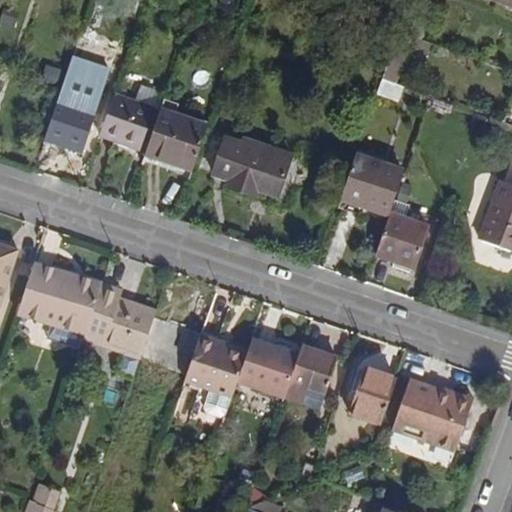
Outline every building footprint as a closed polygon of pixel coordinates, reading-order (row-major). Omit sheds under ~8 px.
[(0,0),(0,29),(3,30),(13,0),(0,0)] [(418,0),(412,20),(433,28),(442,0),(418,0)] [(433,28),(412,20),(394,71),(405,75),(419,33),(432,37),(435,29),(433,28)] [(503,64),(506,55),(464,40),(460,49),(503,64)] [(411,94),(416,79),(405,75),(394,71),(389,87),(411,94)] [(93,86),(77,81),(73,92),(88,98),(93,86)] [(108,104),(113,89),(94,82),(93,86),(88,98),(73,92),(58,136),(96,149),(110,105),(108,104)] [(172,106),(176,93),(150,83),(146,99),(166,106),(171,108),(172,106)] [(166,106),(146,99),(124,92),(110,134),(141,145),(145,136),(155,140),(166,106)] [(204,166),(219,121),(172,106),(171,108),(157,149),(204,166)] [(265,190),(270,175),(287,181),(298,150),(253,134),(252,139),(237,134),(225,167),(240,173),(237,181),(265,190)] [(141,145),(152,149),(155,140),(145,136),(141,145)] [(201,172),(204,166),(157,149),(155,157),(201,172)] [(416,167),(367,149),(352,195),(375,203),(399,211),(416,167)] [(265,190),(282,196),(287,181),(270,175),(265,190)] [(511,182),(493,235),(511,242),(511,182)] [(372,212),(375,203),(352,195),(348,204),(372,212)] [(421,266),(436,225),(399,211),(396,220),(384,253),(421,266)] [(0,318),(2,319),(27,247),(0,238),(0,318)] [(28,309),(64,322),(81,272),(45,260),(28,309)] [(94,332),(111,282),(81,272),(64,322),(94,332)] [(126,284),(111,279),(111,282),(94,332),(93,335),(133,350),(127,367),(144,374),(160,326),(167,307),(129,293),(127,301),(121,299),(126,284)] [(129,293),(132,286),(126,284),(121,299),(127,301),(129,293)] [(239,396),(245,377),(253,355),(223,345),(224,340),(208,334),(193,380),(239,396)] [(309,354),(259,338),(253,355),(245,377),(295,393),(300,381),(309,354)] [(348,355),(313,342),(309,354),(300,381),(295,393),(295,396),(316,403),(321,388),(335,393),(348,355)] [(402,387),(405,378),(373,367),(366,389),(371,391),(363,414),(391,422),(402,387)] [(436,382),(420,377),(415,392),(430,397),(436,382)] [(436,382),(430,397),(415,392),(402,427),(466,449),(482,401),(451,389),(452,387),(436,382)] [(482,401),(484,394),(453,384),(452,387),(451,389),(482,401)] [(316,403),(330,408),(335,393),(321,388),(316,403)] [(106,487),(145,500),(148,491),(116,479),(120,467),(114,465),(106,487)] [(148,491),(152,478),(120,467),(116,479),(148,491)] [(58,511),(65,494),(50,489),(43,507),(38,505),(36,511),(58,511)] [(276,511),(279,511),(284,501),(273,497),(257,504),(276,511)] [(421,511),(389,499),(383,511),(421,511)]
